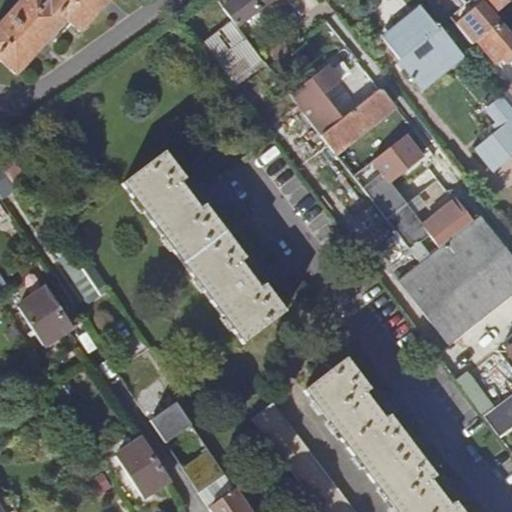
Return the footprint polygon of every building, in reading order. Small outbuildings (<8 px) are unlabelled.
[(42,0),(21,0),(0,24),(0,61),(15,75),(64,19),(79,32),(107,0),(48,0),(46,3),(42,0)] [(270,0),(235,0),(223,9),(236,26),(270,0)] [(472,0),(449,19),(455,27),(485,3),(482,0),(472,0)] [(484,0),(495,12),(508,0),(484,0)] [(471,46),(476,41),(495,64),(502,59),(507,64),(511,59),(511,43),(497,24),(501,22),(485,3),(455,27),(470,44),(471,46)] [(460,59),(417,6),(380,36),(403,65),(401,66),(421,90),(460,59)] [(273,63),(252,36),(246,41),(267,68),(273,63)] [(326,67),(291,94),(304,111),(338,84),(326,67)] [(394,106),(380,89),(362,103),(343,118),(334,125),(320,136),(339,160),(352,150),(346,143),(394,106)] [(362,103),(354,92),(334,108),(343,118),(362,103)] [(511,156),(511,110),(502,98),(488,109),(498,121),(494,124),(495,130),(496,133),(476,150),(493,171),(511,156)] [(343,118),(334,108),(326,114),(334,125),(343,118)] [(334,125),(326,114),(323,109),(312,118),(308,113),(305,116),(320,136),(334,125)] [(405,136),(371,162),(381,174),(362,189),(410,251),(429,236),(438,248),(473,220),(456,199),(423,224),(389,182),(421,157),(405,136)] [(165,153),(123,185),(244,344),(285,313),(266,287),(270,284),(276,268),(253,259),(250,255),(245,259),(202,203),(207,199),(213,184),(190,175),(186,171),(181,175),(165,153)] [(511,295),(511,256),(480,215),(473,220),(438,248),(419,263),(397,280),(448,345),(511,295)] [(45,290),(17,307),(42,346),(70,328),(45,290)] [(511,429),(511,346),(511,347),(507,341),(502,346),(511,358),(511,393),(493,408),(482,416),(499,439),(511,429)] [(346,361),(304,393),(394,511),(460,511),(454,504),(460,498),(465,483),(442,475),(438,470),(433,475),(391,419),(396,415),(401,399),(379,392),(375,386),(369,391),(346,361)] [(493,408),(469,378),(459,386),(482,416),(493,408)] [(175,405),(149,422),(154,430),(164,445),(190,427),(180,413),(175,405)] [(353,511),(273,406),(251,423),(318,511),(353,511)] [(142,442),(115,459),(140,497),(166,481),(142,442)] [(208,453),(181,471),(191,485),(195,492),(222,474),(208,453)] [(247,511),(234,491),(208,510),(208,511),(247,511)] [(16,511),(8,498),(0,502),(0,511),(16,511)]
